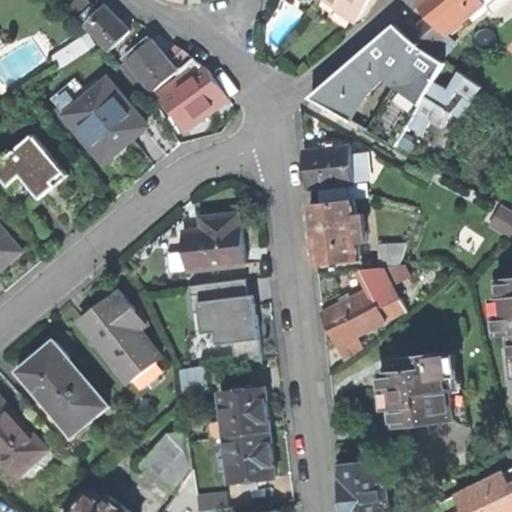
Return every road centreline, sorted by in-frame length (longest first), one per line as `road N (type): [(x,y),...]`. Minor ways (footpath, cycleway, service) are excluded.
road 1 (residential): [(275,138),(320,511)]
road 2 (residential): [(0,331),(194,168),(275,138)]
